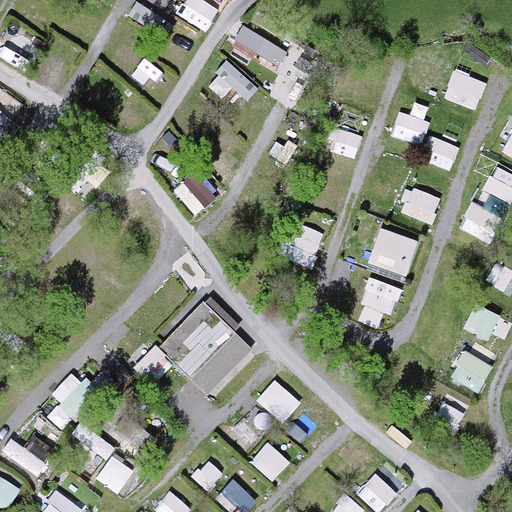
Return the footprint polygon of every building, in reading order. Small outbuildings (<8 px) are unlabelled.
[(245,21),(236,37),(282,63),(290,47),(245,21)] [(227,58),(218,70),(249,94),(258,83),(227,58)] [(447,99),(480,105),(486,75),(453,69),(447,99)] [(399,110),(396,134),(427,138),(429,114),(399,110)] [(427,159),(451,168),(460,145),(435,136),(427,159)] [(511,202),(511,172),(496,165),(485,191),(511,202)] [(463,227),(493,237),(500,213),(470,204),(463,227)] [(295,221),(283,255),(314,266),(326,232),(295,221)] [(409,274),(421,237),(381,224),(370,261),(409,274)] [(229,329),(197,300),(155,345),(187,374),(229,329)] [(491,335),(499,311),(475,303),(467,327),(491,335)] [(481,390),(497,351),(468,339),(452,377),(481,390)] [(55,397),(76,414),(93,392),(71,376),(55,397)] [(82,420),(73,431),(107,458),(116,446),(82,420)] [(14,436),(4,448),(38,475),(48,463),(14,436)] [(269,441),(252,460),(274,479),(291,459),(269,441)] [(115,452),(97,475),(119,492),(137,469),(115,452)] [(379,510),(406,485),(386,464),(359,490),(379,510)] [(0,475),(0,502),(10,507),(20,484),(0,475)] [(172,489),(155,507),(160,511),(187,511),(191,507),(172,489)] [(54,493),(48,511),(78,511),(82,501),(54,493)]
